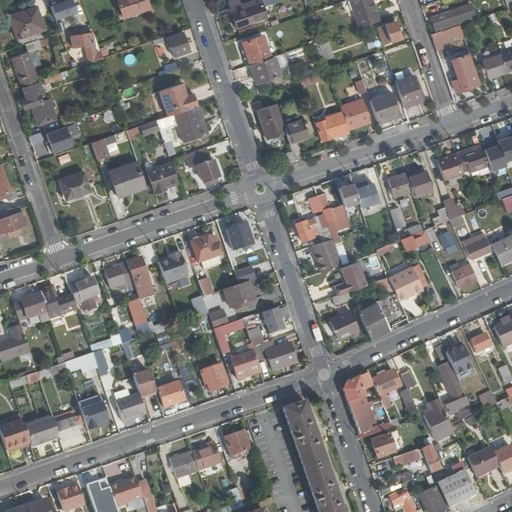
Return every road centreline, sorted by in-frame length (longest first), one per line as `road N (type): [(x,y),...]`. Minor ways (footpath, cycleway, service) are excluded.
road 1 (residential): [(324,374),(0,487)]
road 2 (residential): [(511,288),(324,374)]
road 3 (residential): [(250,191),(59,256)]
road 4 (residential): [(269,185),(451,124)]
road 5 (residential): [(256,179),(194,0)]
road 6 (residential): [(262,198),(324,374)]
road 7 (residential): [(59,256),(0,85)]
road 8 (residential): [(324,374),(371,511)]
road 9 (residential): [(451,124),(408,0)]
